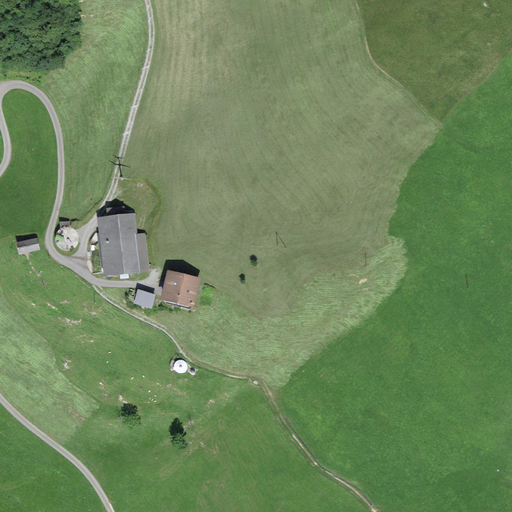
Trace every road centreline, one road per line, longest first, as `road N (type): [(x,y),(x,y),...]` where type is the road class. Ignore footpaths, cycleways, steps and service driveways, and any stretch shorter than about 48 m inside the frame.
road 1 (track): [(147,0),(146,68),(115,182),(79,265),(105,296),(165,330),(188,356),(263,384),(310,461),(373,511)]
road 2 (unclassified): [(79,265),(49,244),(61,168),(52,112),(30,87),(0,90)]
road 3 (track): [(353,0),(371,64),(487,155)]
road 4 (unclassified): [(0,397),(87,473),(110,511)]
